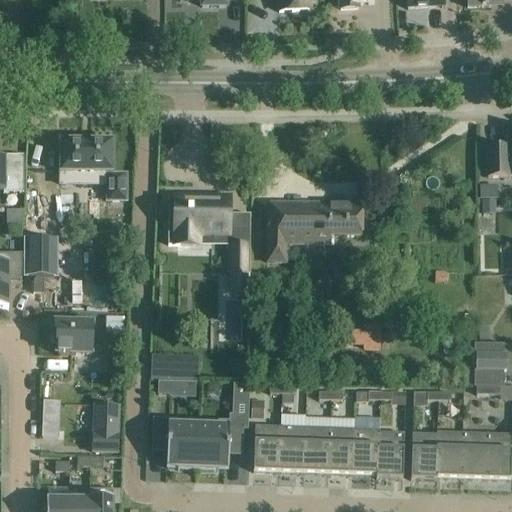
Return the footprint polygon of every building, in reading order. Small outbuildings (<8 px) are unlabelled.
[(180,3),(202,3),(202,8),(202,9),(225,9),(225,8),(224,0),(180,0),(181,2),(180,2),(180,3)] [(278,0),(279,14),(312,12),(311,0),(278,0)] [(339,0),(340,11),(358,10),(358,6),(374,6),(373,0),(339,0)] [(443,0),(406,0),(407,11),(434,9),(434,6),(444,5),(443,0)] [(466,0),(467,10),(503,8),(502,0),(466,0)] [(60,172),(60,175),(60,186),(107,187),(107,203),(126,203),(126,177),(112,177),(112,175),(112,172),(112,147),(112,144),(109,144),(91,144),(90,144),(83,144),(81,144),(63,144),(60,144),(60,147),(60,172)] [(511,149),(508,150),(508,148),(486,148),(487,180),(511,178),(511,149)] [(3,159),(0,158),(0,192),(3,193),(3,195),(23,195),(23,157),(3,157),(3,159)] [(497,190),(481,191),(481,202),(498,201),(497,190)] [(168,199),(168,247),(191,247),(192,234),(228,234),(227,276),(248,276),(248,304),(249,304),(250,216),(234,216),(212,216),(212,200),(192,200),(168,199)] [(496,204),(482,204),(482,217),(496,217),(496,204)] [(268,206),(268,265),(287,265),(287,244),(326,244),(326,237),(361,237),(361,207),(268,206)] [(26,241),(25,275),(44,276),(56,276),(56,240),(26,241)] [(0,255),(0,311),(8,312),(8,281),(21,281),(21,256),(0,255)] [(447,274),(435,273),(435,284),(446,284),(447,274)] [(43,295),(43,281),(34,281),(33,295),(43,295)] [(95,314),(96,289),(70,288),(69,313),(95,314)] [(106,318),(105,334),(123,335),(124,318),(106,318)] [(51,327),(50,343),(54,343),(54,346),(56,346),(56,356),(58,356),(58,357),(70,357),(70,356),(91,357),(92,326),(55,325),(55,327),(51,327)] [(365,347),(365,352),(379,352),(379,338),(379,326),(365,326),(365,332),(365,338),(365,347)] [(490,330),(479,330),(479,344),(490,344),(490,330)] [(503,346),(474,346),(474,389),(503,389),(503,373),(506,373),(506,357),(503,357),(503,346)] [(171,384),(159,383),(158,396),(170,397),(171,384)] [(233,386),(232,401),(248,402),(248,386),(233,386)] [(511,401),(511,387),(503,388),(504,402),(511,401)] [(281,389),(269,389),(269,397),(281,397),(281,389)] [(281,389),(281,397),(282,397),(282,405),(293,405),(293,397),(293,389),(281,389)] [(488,397),(488,389),(476,389),(476,397),(488,397)] [(500,389),(488,389),(488,397),(500,397),(500,389)] [(330,403),(330,395),(318,395),(318,403),(330,403)] [(342,395),(330,395),(330,403),(342,403),(342,395)] [(356,395),(356,405),(368,405),(368,403),(380,403),(380,395),(368,395),(356,395)] [(380,395),(380,403),(392,403),(392,395),(380,395)] [(439,403),(439,395),(427,395),(427,403),(439,403)] [(439,395),(439,403),(451,403),(451,395),(439,395)] [(252,403),(251,421),(263,422),(264,403),(252,403)] [(94,408),(93,454),(117,455),(118,409),(94,408)] [(46,413),(46,437),(58,438),(58,413),(46,413)] [(280,429),(279,475),(303,476),(305,430),(305,420),(305,418),(281,417),(280,429)] [(197,472),(199,423),(154,422),(154,421),(153,421),(152,445),(167,446),(166,470),(177,471),(177,472),(197,472)] [(242,424),(242,425),(199,423),(197,472),(217,473),(217,472),(228,472),(229,448),(242,448),(243,424),(242,424)] [(279,475),(280,429),(255,428),(253,474),(279,475)] [(305,430),(303,476),(328,477),(329,431),(305,430)] [(354,432),(329,431),(328,477),(352,478),(354,432)] [(352,478),(376,479),(377,479),(378,435),(379,435),(379,433),(354,432),(352,478)] [(377,479),(376,479),(376,481),(402,482),(404,436),(379,435),(378,435),(377,479)] [(436,481),(437,481),(460,482),(462,436),(436,435),(436,437),(437,437),(436,481)] [(436,481),(437,437),(436,437),(412,436),(410,482),(437,483),(437,481),(436,481)] [(485,482),(487,436),(462,436),(460,482),(485,482)] [(511,437),(487,436),(485,482),(510,483),(511,437)] [(90,470),(90,460),(77,459),(77,469),(90,470)] [(103,460),(90,460),(90,470),(103,470),(103,460)] [(56,464),(56,474),(69,474),(69,464),(56,464)] [(112,511),(113,491),(89,491),(89,502),(89,511),(112,511)] [(68,511),(68,502),(46,502),(46,511),(68,511)] [(89,511),(89,502),(68,502),(68,511),(89,511)]
